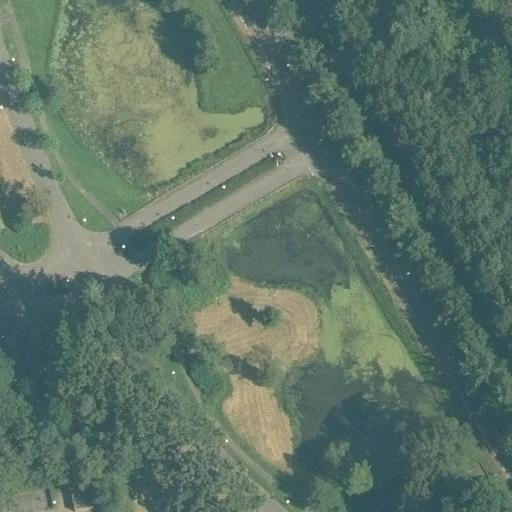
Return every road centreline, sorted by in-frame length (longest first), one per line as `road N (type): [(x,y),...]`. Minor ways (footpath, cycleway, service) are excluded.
road 1 (tertiary): [(511,472),(322,148)]
road 2 (unclassified): [(271,511),(163,388),(98,282)]
road 3 (residential): [(308,122),(81,251)]
road 4 (residential): [(98,282),(322,148)]
road 5 (residential): [(81,251),(39,174),(0,70)]
road 6 (tertiary): [(308,122),(238,0)]
